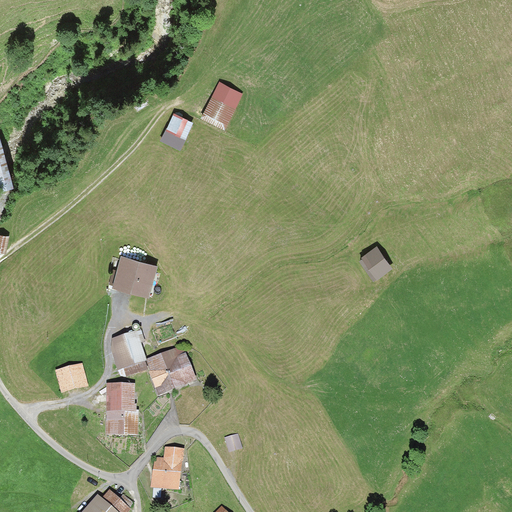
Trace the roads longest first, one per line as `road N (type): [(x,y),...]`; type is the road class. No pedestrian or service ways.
road 1 (track): [(0,384),(64,456),(109,479),(129,476),(166,434),(185,432),(205,445),(247,511)]
road 2 (track): [(162,108),(107,174),(0,256)]
road 3 (track): [(150,324),(123,317),(110,323),(99,386),(84,397),(20,411)]
